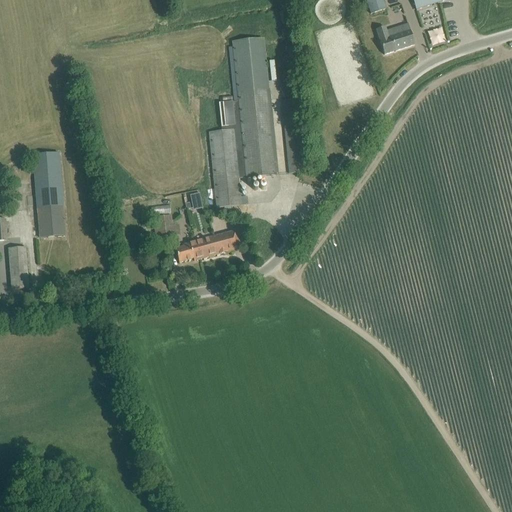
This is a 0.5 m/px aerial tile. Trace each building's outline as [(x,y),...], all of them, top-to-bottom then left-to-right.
[(365,0),(370,14),(386,9),(382,0),(365,0)] [(448,0),(412,0),(416,10),(448,0)] [(378,35),(381,46),(384,55),(415,45),(410,31),(406,32),(404,26),(395,29),(397,35),(387,38),(386,32),(378,35)] [(233,102),(219,103),(221,129),(233,128),(233,130),(239,180),(246,179),(278,176),(264,39),(232,42),(233,47),(228,48),(233,102)] [(283,101),(288,164),(289,174),(305,172),(299,99),(283,101)] [(209,133),(216,198),(217,208),(248,205),(247,197),(240,198),(233,130),(209,133)] [(33,155),(40,239),(66,237),(59,153),(33,155)] [(169,206),(151,208),(152,217),(171,214),(169,206)] [(154,217),(155,224),(156,238),(176,236),(174,222),(172,222),(172,215),(154,217)] [(236,231),(195,242),(200,260),(241,249),(236,231)] [(183,248),(175,250),(179,263),(194,259),(194,261),(200,260),(195,242),(182,245),(183,248)] [(10,268),(12,289),(29,288),(27,267),(10,268)]
